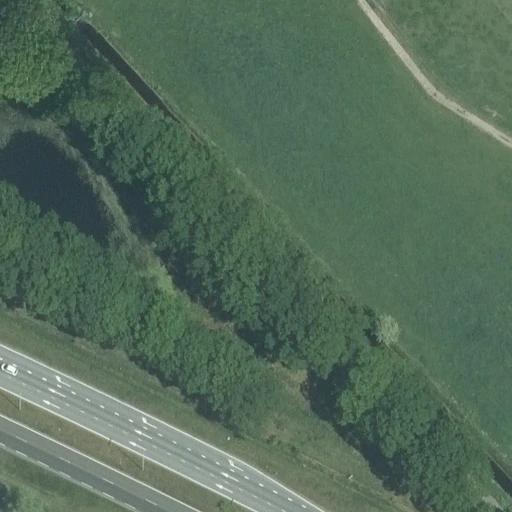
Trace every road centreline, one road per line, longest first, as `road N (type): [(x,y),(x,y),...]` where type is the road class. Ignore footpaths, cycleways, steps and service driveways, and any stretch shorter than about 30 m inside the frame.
road 1 (unclassified): [(503,511),(216,191),(19,0)]
road 2 (primary): [(290,511),(0,370)]
road 3 (primary): [(0,425),(194,511)]
